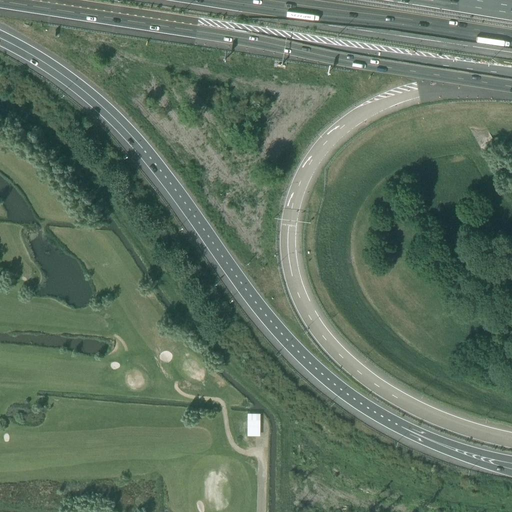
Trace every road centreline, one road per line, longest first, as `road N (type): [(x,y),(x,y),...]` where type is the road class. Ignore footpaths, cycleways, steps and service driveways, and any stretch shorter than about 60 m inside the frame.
road 1 (motorway): [(0,39),(84,91),(142,148),(260,310),(328,381),(449,449),(511,465)]
road 2 (motorway): [(511,441),(402,402),(337,355),(297,295),(287,251),(300,184),(341,130),(402,98),(511,86)]
road 3 (motorway): [(9,0),(511,74)]
road 4 (motorway): [(240,0),(511,41)]
